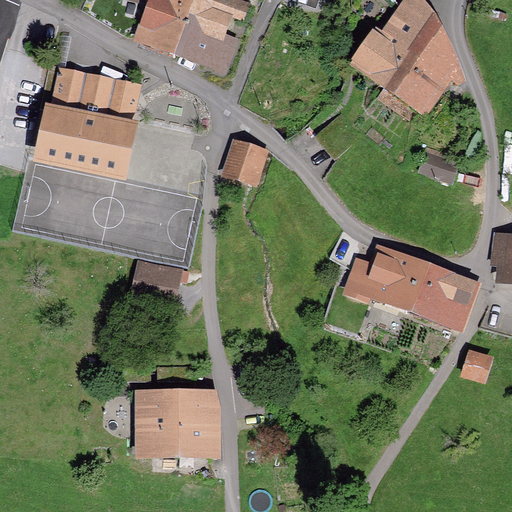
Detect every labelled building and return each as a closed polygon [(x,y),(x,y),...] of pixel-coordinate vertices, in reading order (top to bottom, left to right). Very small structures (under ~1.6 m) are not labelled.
[(195,0),(155,0),(141,38),(177,50),(195,0)] [(245,8),(222,0),(195,0),(177,50),(226,68),(235,43),(210,35),(218,13),(240,21),(245,8)] [(375,37),(357,64),(388,85),(434,18),(419,0),(414,0),(405,14),(408,17),(402,25),(395,20),(381,40),(375,37)] [(451,48),(434,18),(388,85),(427,111),(438,96),(430,91),(445,70),(454,76),(457,85),(465,81),(451,48)] [(134,101),(59,85),(43,159),(118,175),(134,101)] [(341,113),(315,135),(336,158),(361,137),(341,113)] [(260,154),(231,144),(219,177),(248,188),(260,154)] [(457,166),(425,155),(420,172),(452,182),(457,166)] [(511,239),(500,238),(495,282),(511,284),(511,239)] [(410,306),(424,271),(377,252),(370,268),(359,263),(347,291),(368,300),(372,291),(410,306)] [(181,273),(139,264),(131,300),(173,309),(181,273)] [(424,271),(410,306),(457,325),(471,289),(424,271)] [(487,362),(468,356),(460,379),(480,385),(487,362)] [(178,396),(139,397),(139,455),(178,454),(178,396)] [(214,396),(178,396),(178,454),(217,453),(216,408),(214,396)]
